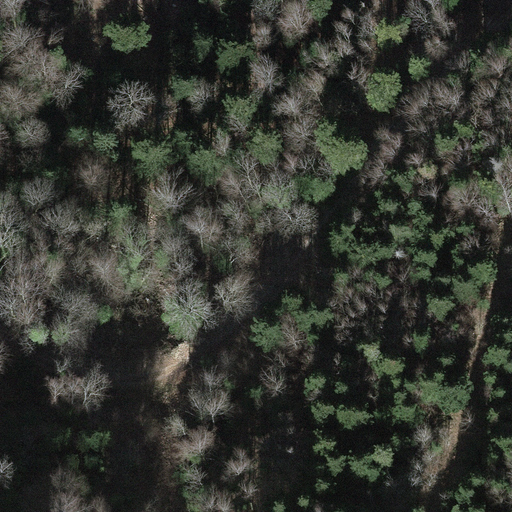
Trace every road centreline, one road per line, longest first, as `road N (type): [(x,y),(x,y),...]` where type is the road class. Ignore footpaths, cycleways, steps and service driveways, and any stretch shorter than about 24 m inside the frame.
road 1 (track): [(0,334),(106,379),(144,381),(180,369),(298,258),(418,104),(511,7)]
road 2 (track): [(434,511),(490,311),(511,261)]
